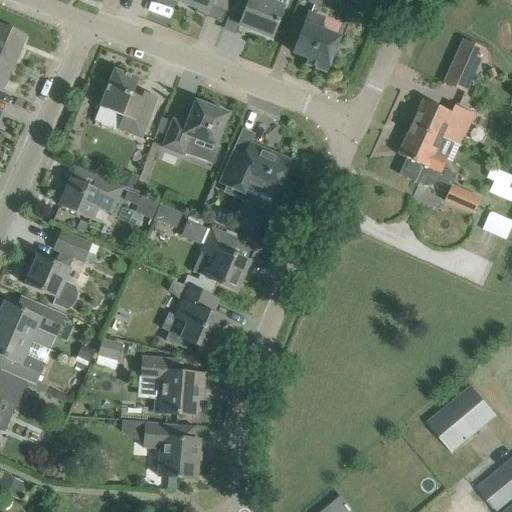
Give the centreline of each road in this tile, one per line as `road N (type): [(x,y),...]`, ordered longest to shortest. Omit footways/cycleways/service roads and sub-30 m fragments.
road 1 (tertiary): [(244,511),(246,403),(355,123)]
road 2 (tertiary): [(355,123),(90,20)]
road 3 (residential): [(0,227),(90,20)]
road 4 (residential): [(355,123),(412,0)]
